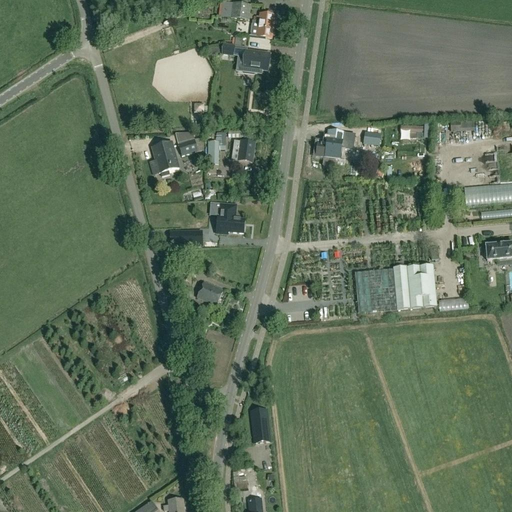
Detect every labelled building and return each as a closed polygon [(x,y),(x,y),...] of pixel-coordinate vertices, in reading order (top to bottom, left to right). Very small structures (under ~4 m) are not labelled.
[(249,22),(250,7),(233,4),(231,20),(249,22)] [(274,17),(260,15),(259,19),(254,19),(252,37),(257,38),(257,39),(271,40),(274,17)] [(267,72),(270,55),(246,53),(247,50),(224,47),(222,56),(245,59),(243,74),(254,75),(255,71),(267,72)] [(415,135),(420,135),(420,128),(400,129),(400,136),(408,136),(408,141),(415,140),(415,135)] [(327,142),(327,146),(317,145),(316,158),(332,160),(333,155),(340,155),(341,149),(348,150),(348,144),(380,148),(382,136),(336,130),(334,143),(327,142)] [(208,134),(207,167),(219,167),(219,151),(225,151),(225,135),(208,134)] [(181,159),(198,154),(194,142),(178,146),(181,159)] [(233,150),(239,151),(238,162),(253,164),(255,145),(240,143),(240,144),(234,143),(233,150)] [(156,176),(159,175),(161,175),(162,179),(170,177),(168,173),(179,169),(172,144),(152,149),(155,162),(153,163),(156,176)] [(458,154),(465,152),(463,146),(456,148),(458,154)] [(484,163),(493,164),(494,155),(485,154),(484,163)] [(385,175),(379,171),(376,175),(382,179),(385,175)] [(500,183),(501,202),(510,202),(509,183),(500,183)] [(498,184),(468,184),(468,203),(499,203),(498,184)] [(243,235),(244,222),(235,221),(236,215),(219,214),(219,217),(218,217),(216,236),(228,236),(228,234),(243,235)] [(468,239),(468,230),(457,230),(458,240),(468,239)] [(180,235),(170,236),(171,242),(171,249),(181,248),(191,248),(202,248),(202,241),(201,235),(191,235),(180,235)] [(511,245),(486,248),(486,252),(484,252),(485,259),(487,259),(487,263),(511,260),(511,245)] [(358,315),(397,311),(436,308),(433,267),(407,270),(407,268),(393,269),(393,271),(354,275),(358,315)] [(330,271),(331,282),(339,282),(338,271),(330,271)] [(212,287),(204,284),(197,299),(216,308),(222,292),(212,288),(212,287)] [(191,291),(182,290),(181,309),(185,309),(184,316),(189,316),(191,291)] [(463,300),(453,300),(454,310),(463,309),(463,300)] [(250,412),(254,443),(260,443),(258,432),(269,431),(266,410),(250,412)] [(247,484),(237,485),(239,498),(248,497),(247,484)] [(249,502),(250,510),(252,510),(252,511),(262,511),(261,500),(249,502)] [(169,508),(169,511),(183,511),(183,501),(168,503),(169,508)] [(157,511),(151,503),(137,511),(157,511)]
